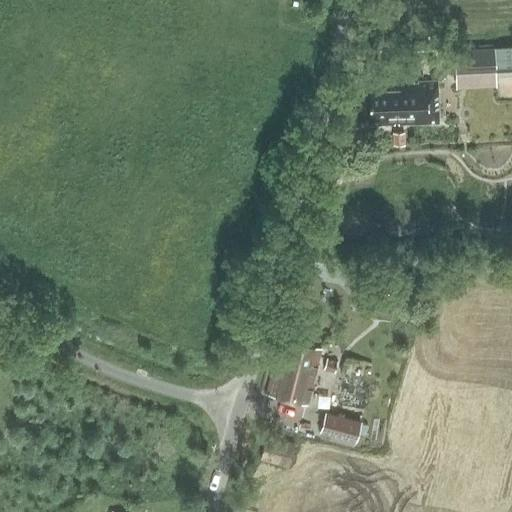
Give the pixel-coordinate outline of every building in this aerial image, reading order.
[(494,73),(493,47),(454,48),(455,75),(486,74),(494,73)] [(369,126),(438,125),(437,83),(400,83),(400,91),(368,92),(369,126)] [(404,145),(404,132),(392,132),(392,145),(404,145)] [(320,257),(318,274),(350,278),(352,262),(320,257)] [(397,291),(372,284),(364,313),(389,320),(397,291)] [(307,406),(321,350),(290,342),(284,364),(274,361),(265,395),(307,406)] [(351,356),(347,374),(366,378),(370,360),(351,356)] [(338,361),(326,358),(323,370),(335,373),(338,361)] [(355,440),(361,422),(326,412),(321,430),(355,440)] [(294,444),(266,437),(260,460),(288,468),(294,444)]
